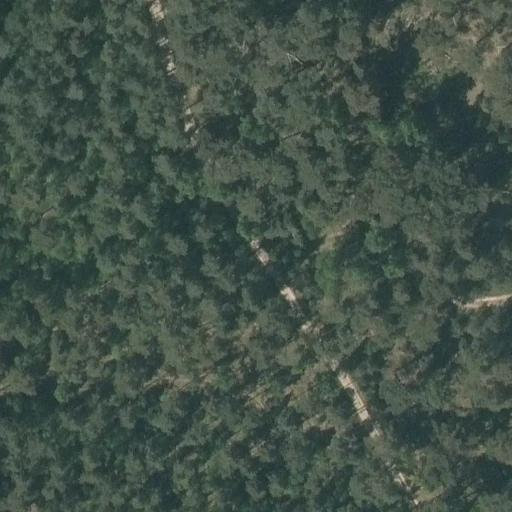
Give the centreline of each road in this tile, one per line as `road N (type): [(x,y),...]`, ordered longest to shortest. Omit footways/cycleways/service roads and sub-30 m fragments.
road 1 (track): [(415,511),(191,133),(142,0)]
road 2 (track): [(281,280),(364,259),(464,304),(511,298)]
